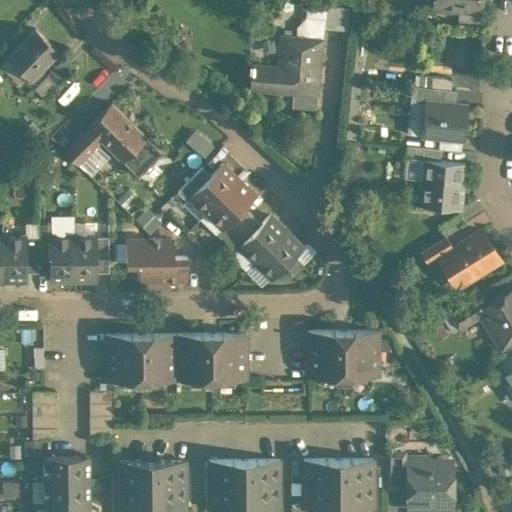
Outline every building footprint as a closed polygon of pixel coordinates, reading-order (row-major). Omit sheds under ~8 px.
[(306,16),(297,25),(296,35),(280,34),(277,64),(254,62),(254,58),(249,58),(249,68),(250,68),(249,88),(293,92),(317,94),(322,38),(323,28),(325,5),(326,0),(306,0),(307,0),(306,16)] [(349,7),(332,5),(332,0),(326,0),(325,5),(323,28),(347,30),(349,7)] [(434,0),(433,7),(459,9),(479,11),(480,0),(434,0)] [(479,11),(459,9),(457,21),(479,23),(480,11),(479,11)] [(59,51),(35,27),(7,56),(31,79),(59,51)] [(46,74),(57,86),(76,67),(64,56),(46,74)] [(450,78),(421,75),(420,85),(449,88),(450,78)] [(420,85),(415,85),(414,100),(426,102),(426,100),(454,103),(455,89),(449,88),(420,85)] [(317,94),(293,92),(291,106),(316,108),(317,94)] [(423,134),(426,102),(414,100),(412,100),(409,133),(423,134)] [(454,103),(426,100),(426,102),(423,134),(462,138),(466,104),(454,103)] [(145,136),(111,102),(87,126),(88,126),(64,150),(77,163),(95,145),(101,139),(121,160),(122,159),(137,175),(160,151),(145,136)] [(186,138),(204,153),(212,143),(194,128),(186,138)] [(441,148),(406,144),(405,156),(423,158),(439,160),(441,148)] [(95,145),(77,163),(88,174),(106,156),(95,145)] [(439,160),(423,158),(419,193),(412,192),(411,203),(460,208),(464,162),(439,160)] [(211,174),(190,195),(191,195),(207,211),(238,179),(222,163),(211,174)] [(202,166),(177,191),(186,200),(191,195),(190,195),(211,174),(202,166)] [(238,179),(207,211),(222,226),(223,227),(245,205),(254,195),(238,179)] [(245,205),(223,227),(222,226),(218,231),(227,240),(253,213),(245,205)] [(207,211),(197,221),(212,237),(218,231),(222,226),(207,211)] [(458,212),(438,225),(444,235),(445,235),(464,222),(458,212)] [(227,240),(224,243),(233,252),(239,246),(239,245),(262,222),(253,213),(227,240)] [(262,222),(239,245),(239,246),(255,261),(286,230),(269,214),(262,222)] [(25,222),(26,236),(37,236),(37,223),(38,222),(25,222)] [(37,236),(38,260),(50,260),(50,235),(51,235),(51,223),(37,223),(37,236)] [(452,246),(438,256),(438,257),(456,285),(499,258),(481,228),(452,246)] [(286,230),(255,261),(271,278),(295,254),(302,246),(286,230)] [(51,235),(50,235),(50,260),(50,279),(73,279),(72,235),(51,235)] [(96,271),(96,235),(72,235),(73,279),(96,279),(96,271)] [(108,235),(96,235),(96,271),(109,271),(108,235)] [(444,235),(420,250),(428,263),(438,257),(438,256),(452,246),(445,235),(444,235)] [(26,236),(2,236),(3,280),(26,280),(26,272),(26,236)] [(37,236),(26,236),(26,272),(38,271),(38,260),(37,236)] [(172,238),(126,239),(126,261),(140,261),(140,259),(172,258),(172,255),(172,238)] [(295,254),(271,278),(275,281),(285,281),(303,262),(295,254)] [(172,255),(172,258),(140,259),(140,261),(140,278),(187,278),(187,255),(172,255)] [(511,286),(483,305),(478,308),(482,315),(501,346),(511,338),(511,286)] [(476,295),(450,312),(460,328),(482,315),(478,308),(483,305),(476,295)] [(451,334),(460,328),(450,312),(441,317),(451,334)] [(378,329),(308,330),(308,376),(378,375),(378,329)] [(176,332),(106,333),(106,379),(176,379),(176,332)] [(246,332),(176,332),(176,379),(246,378),(246,332)] [(511,353),(500,361),(506,371),(511,367),(511,353)] [(55,390),(32,390),(32,402),(56,402),(55,390)] [(113,390),(89,390),(89,402),(113,402),(113,390)] [(56,414),(56,402),(32,402),(32,414),(56,414)] [(113,402),(89,402),(89,414),(113,414),(113,402)] [(56,426),(56,414),(32,414),(32,426),(56,426)] [(113,414),(89,414),(89,426),(113,426),(113,414)] [(56,438),(56,426),(32,426),(32,438),(56,438)] [(113,426),(89,426),(89,438),(113,437),(113,426)] [(73,440),(41,440),(41,456),(43,456),(73,456),(73,440)] [(404,461),(404,451),(385,451),(385,486),(409,486),(409,461),(404,461)] [(73,456),(43,456),(44,479),(89,478),(89,455),(73,456)] [(278,458),(208,458),(209,507),(279,507),(278,458)] [(373,458),(303,458),(303,507),(373,506),(373,458)] [(184,459),(114,459),(115,508),(185,507),(184,459)] [(450,461),(409,461),(409,486),(409,505),(450,505),(450,461)] [(33,502),(44,502),(44,479),(34,478),(33,502)] [(89,478),(44,479),(44,502),(89,501),(89,478)] [(89,511),(89,501),(44,502),(43,511),(89,511)]
